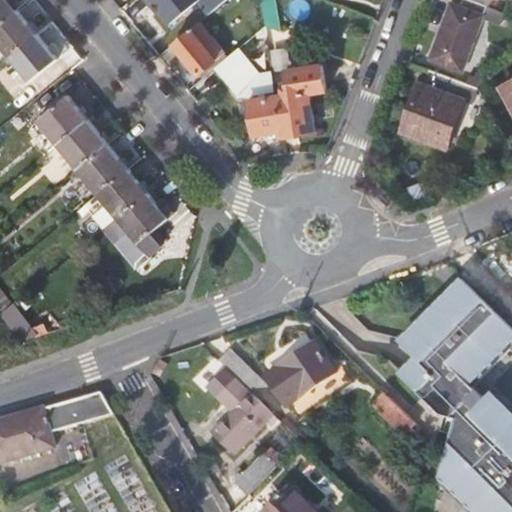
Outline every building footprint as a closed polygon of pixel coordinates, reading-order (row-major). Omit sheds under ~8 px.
[(0,0),(0,23),(18,10),(9,0),(0,0)] [(174,24),(203,0),(146,0),(153,8),(157,4),(165,13),(174,24)] [(279,0),(268,0),(269,3),(272,24),(282,22),(279,0)] [(434,58),(464,70),(485,15),(501,21),(505,21),(507,20),(508,20),(509,19),(511,17),(511,16),(511,14),(472,0),(466,0),(464,7),(454,4),(434,58)] [(157,4),(153,8),(160,16),(165,13),(157,4)] [(38,34),(18,10),(0,23),(0,43),(11,56),(38,34)] [(178,44),(202,75),(219,61),(217,58),(225,52),(202,23),(178,44)] [(233,58),(222,67),(232,80),(228,83),(241,99),(269,94),(276,93),(281,92),(272,26),(233,58)] [(57,57),(38,34),(11,56),(30,79),(57,57)] [(202,75),(206,80),(218,70),(222,67),(233,58),(228,50),(225,52),(217,58),(219,61),(202,75)] [(232,80),(222,67),(218,70),(228,83),(232,80)] [(291,96),(282,98),(287,130),(288,137),(288,139),(293,139),(303,137),(321,135),(316,94),(332,92),(329,67),(295,73),(296,84),(289,85),(291,96)] [(457,152),(481,89),(437,72),(431,87),(424,85),(406,132),(457,152)] [(38,120),(58,144),(89,118),(70,95),(38,120)] [(279,132),(287,130),(282,98),(277,98),(269,99),(259,101),(263,134),(279,132)] [(58,144),(78,169),(109,143),(89,118),(58,144)] [(288,137),(287,130),(279,132),(280,139),(288,137)] [(78,169),(99,193),(130,168),(109,143),(78,169)] [(150,192),(130,168),(99,193),(86,204),(106,228),(119,217),(150,192)] [(159,203),(150,192),(119,217),(106,228),(119,243),(140,269),(152,258),(164,248),(153,235),(172,219),(159,203)] [(159,203),(172,219),(178,213),(165,198),(159,203)] [(403,379),(445,420),(447,421),(443,435),(456,439),(445,476),(481,511),(511,511),(511,412),(496,396),(488,403),(474,390),(511,352),(453,294),(402,346),(419,363),(403,379)] [(335,372),(316,343),(267,375),(286,405),(335,372)] [(270,388),(232,350),(221,362),(255,396),(258,399),(270,388)] [(49,436),(114,418),(101,394),(0,422),(0,463),(52,449),(49,436)] [(374,405),(404,435),(415,423),(404,412),(385,394),(374,405)] [(239,458),(278,418),(258,399),(255,396),(216,435),(233,452),(230,455),(232,458),(235,455),(239,458)] [(240,488),(251,499),(278,470),(267,460),(240,488)] [(319,511),(295,488),(271,511),(319,511)]
